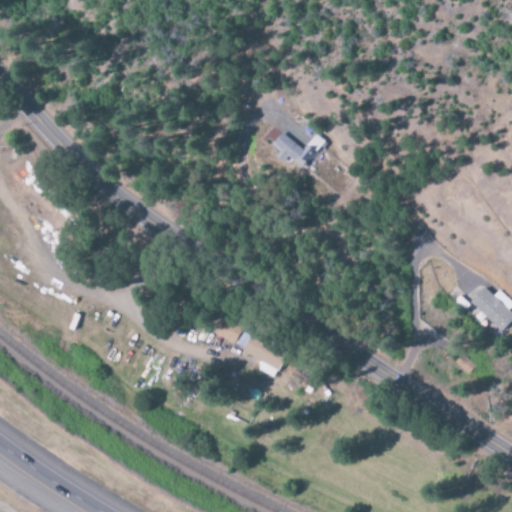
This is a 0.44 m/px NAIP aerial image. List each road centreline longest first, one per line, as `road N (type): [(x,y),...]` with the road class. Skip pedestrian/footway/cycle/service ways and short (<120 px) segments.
road 1 (tertiary): [(0,77),(111,193),(511,455)]
road 2 (motorway): [(99,511),(0,444)]
